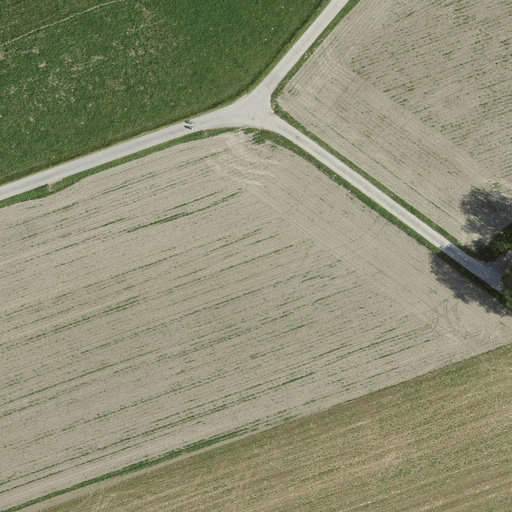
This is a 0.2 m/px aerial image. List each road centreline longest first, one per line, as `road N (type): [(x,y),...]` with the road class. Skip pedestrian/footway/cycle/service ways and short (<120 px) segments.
road 1 (track): [(253,107),(511,295)]
road 2 (track): [(253,107),(0,198)]
road 3 (track): [(343,0),(253,107)]
